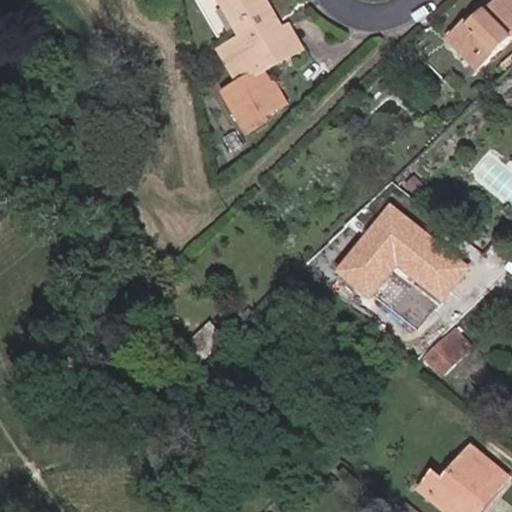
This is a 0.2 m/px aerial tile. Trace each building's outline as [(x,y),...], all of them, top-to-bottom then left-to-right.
[(218,0),(200,0),(218,32),(232,25),(218,0)] [(275,0),(229,0),(247,27),(225,42),(246,74),(231,84),(243,103),(249,99),(263,118),(279,108),(275,102),(296,88),(287,73),(281,76),(272,61),(289,49),(275,28),(288,19),(275,0)] [(511,0),(505,0),(481,24),(476,21),(457,39),(490,74),(511,51),(511,0)] [(289,49),(308,37),(295,16),(288,19),(275,28),(289,49)] [(449,378),(477,349),(457,330),(429,358),(449,378)] [(428,491),(454,511),(465,511),(498,473),(476,454),(457,476),(447,468),(428,491)] [(465,511),(481,511),(508,481),(498,473),(465,511)]
